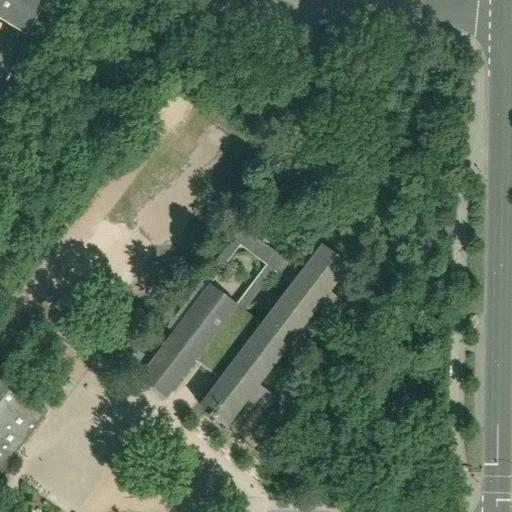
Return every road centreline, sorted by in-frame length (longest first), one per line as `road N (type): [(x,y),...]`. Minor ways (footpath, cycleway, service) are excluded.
road 1 (tertiary): [(501,269),(505,4)]
road 2 (tertiary): [(496,511),(501,269)]
road 3 (residential): [(505,4),(266,0)]
